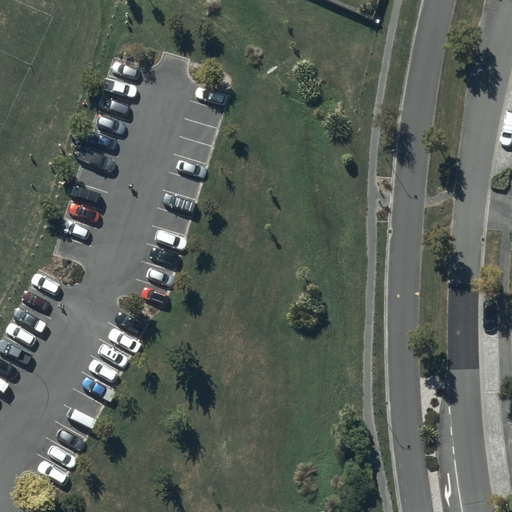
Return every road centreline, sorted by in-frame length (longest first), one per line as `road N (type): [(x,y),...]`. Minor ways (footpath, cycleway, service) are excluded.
road 1 (residential): [(509,0),(484,105),(465,286),(467,421),(481,511)]
road 2 (residential): [(418,511),(405,404),(405,239),(440,0)]
